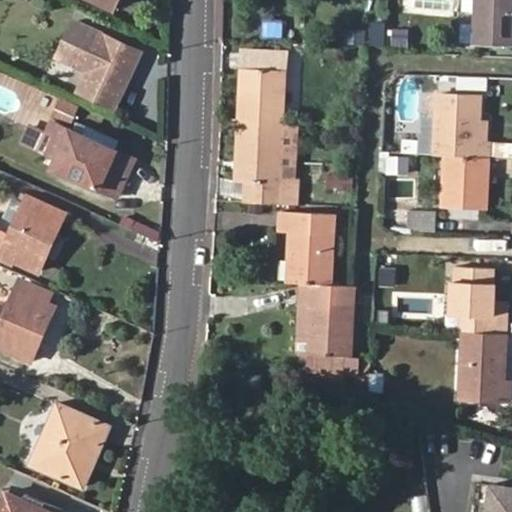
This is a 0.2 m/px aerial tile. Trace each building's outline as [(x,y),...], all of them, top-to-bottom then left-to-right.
[(93,0),(113,10),(118,0),(93,0)] [(511,44),(511,0),(464,0),(465,7),(477,7),(475,44),(511,44)] [(262,17),(262,37),(284,37),(284,17),(262,17)] [(385,43),(387,20),(373,19),(371,42),(385,43)] [(394,26),(394,45),(411,44),(410,26),(394,26)] [(114,108),(140,52),(103,34),(77,90),(114,108)] [(241,49),(239,121),(280,122),(282,51),(241,49)] [(459,87),(487,88),(487,74),(460,74),(459,87)] [(448,155),(492,156),(493,136),(481,135),(482,93),(439,92),(436,154),(448,155)] [(73,121),(78,103),(61,98),(55,116),(73,121)] [(434,111),(423,111),(420,151),(431,151),(434,111)] [(104,145),(108,137),(75,122),(71,130),(56,124),(50,120),(44,132),(29,126),(23,141),(38,148),(46,152),(50,143),(60,148),(52,165),(116,193),(133,158),(115,150),(104,145)] [(247,183),(247,202),(287,203),(287,180),(292,180),(293,123),(280,122),(239,121),(238,182),(247,183)] [(119,142),(108,137),(104,145),(115,150),(119,142)] [(389,153),(388,172),(409,174),(410,155),(389,153)] [(491,208),(492,156),(448,155),(445,207),(491,208)] [(0,227),(9,232),(24,200),(11,194),(0,217),(0,227)] [(27,195),(24,200),(9,232),(0,227),(0,252),(37,269),(64,211),(27,195)] [(438,206),(412,205),(411,228),(437,229),(438,206)] [(291,234),(288,284),(304,285),(329,286),(331,213),(278,210),(278,233),(291,234)] [(494,305),(495,267),(456,266),(455,315),(464,315),(463,334),(492,336),(505,337),(508,337),(509,306),(494,305)] [(0,308),(4,310),(11,289),(0,285),(0,308)] [(352,358),(355,287),(329,286),(304,285),(303,305),(314,305),(313,357),(317,357),(352,358)] [(29,337),(46,301),(15,287),(2,315),(0,313),(0,345),(29,359),(38,341),(29,337)] [(54,304),(46,301),(29,337),(38,341),(54,304)] [(314,305),(303,305),(301,357),(313,357),(314,305)] [(463,334),(460,404),(510,406),(511,387),(503,386),(505,337),(492,336),(463,334)] [(351,372),(352,358),(317,357),(316,371),(351,372)] [(59,402),(31,462),(81,484),(107,425),(59,402)] [(511,511),(511,486),(490,484),(486,511),(511,511)] [(0,507),(0,511),(55,511),(8,490),(0,507)]
